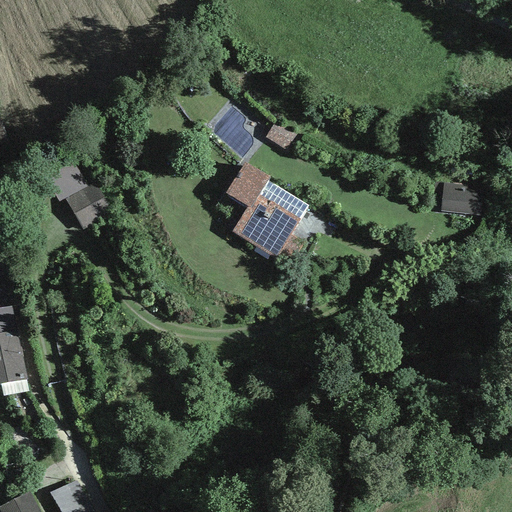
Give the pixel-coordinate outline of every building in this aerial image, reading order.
[(270,181),(244,165),(224,198),(246,212),(232,234),(274,260),(277,255),(292,264),(303,246),(289,237),(308,207),(269,183),(270,181)] [(113,212),(95,183),(65,201),(82,230),(113,212)] [(484,190),(434,184),(431,203),(441,205),(440,212),(480,217),(484,190)] [(0,337),(15,334),(11,310),(0,312),(0,337)] [(0,388),(27,383),(17,334),(15,334),(0,337),(0,388)] [(93,511),(77,482),(51,496),(59,511),(93,511)] [(38,511),(28,494),(0,509),(0,511),(38,511)]
